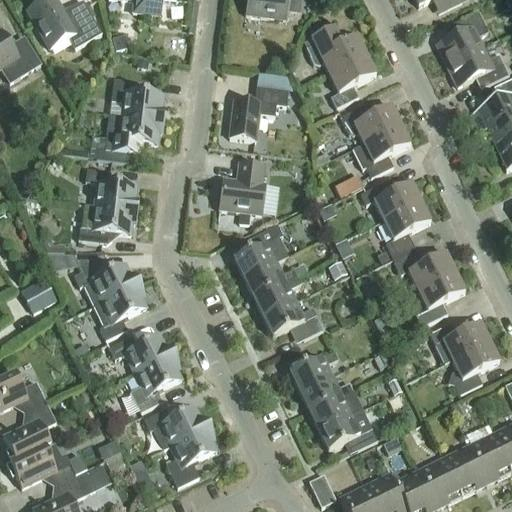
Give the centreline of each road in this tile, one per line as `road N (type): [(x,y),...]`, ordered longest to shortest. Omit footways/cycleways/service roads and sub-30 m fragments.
road 1 (residential): [(271,489),(188,322),(171,260),(170,211),(216,0)]
road 2 (residential): [(375,0),(433,113),(459,202),(511,301)]
